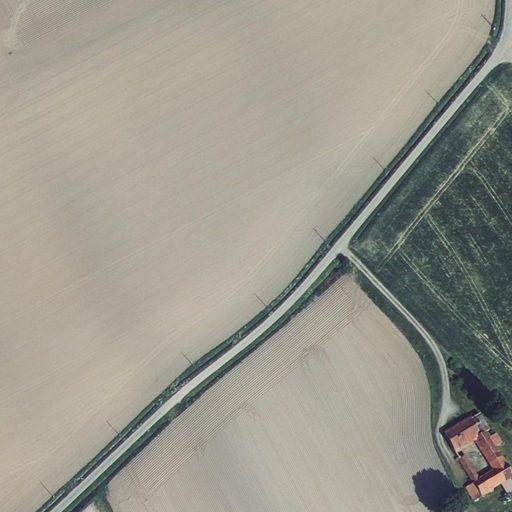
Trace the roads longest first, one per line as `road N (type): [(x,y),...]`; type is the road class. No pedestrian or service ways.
road 1 (unclassified): [(509,0),(506,37),(489,65),(295,295),(54,511)]
road 2 (track): [(339,245),(431,341),(446,401)]
